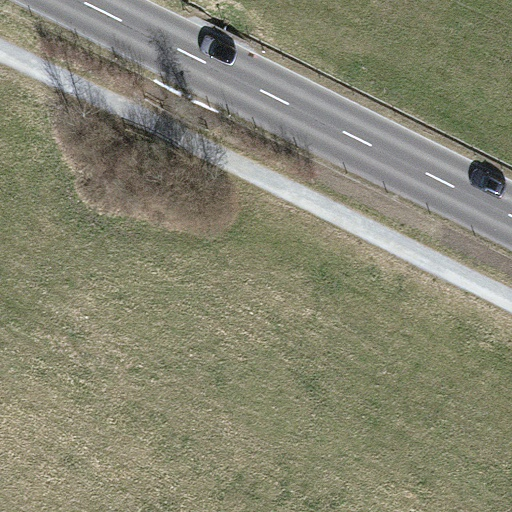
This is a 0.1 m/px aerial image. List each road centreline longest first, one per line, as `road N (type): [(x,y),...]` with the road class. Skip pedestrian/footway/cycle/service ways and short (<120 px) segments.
road 1 (track): [(511,302),(0,50)]
road 2 (secondary): [(79,0),(511,217)]
